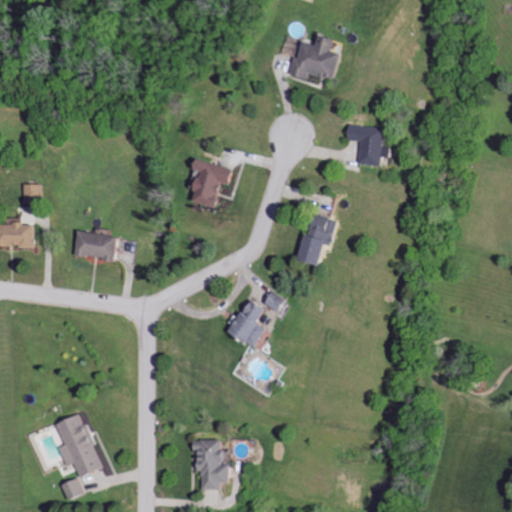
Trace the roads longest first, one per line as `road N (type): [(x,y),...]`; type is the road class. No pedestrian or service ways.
road 1 (residential): [(285,136),(237,254),(148,304),(0,291)]
road 2 (residential): [(146,511),(148,304)]
